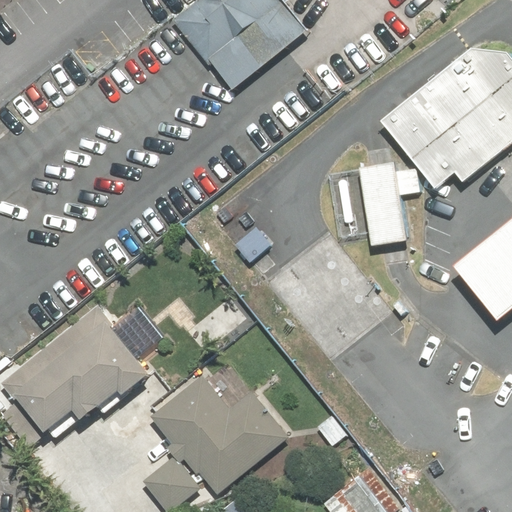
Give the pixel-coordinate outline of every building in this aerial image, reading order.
[(292,0),(205,0),(179,22),(213,64),(292,0)] [(511,59),(495,38),(387,125),(447,201),(511,149),(511,59)] [(410,243),(400,162),(383,164),(364,166),(374,247),(395,245),(410,243)] [(511,219),(455,266),(505,328),(511,322),(511,219)] [(162,376),(119,322),(110,329),(104,321),(88,334),(81,325),(7,383),(27,408),(32,404),(58,437),(85,415),(94,425),(133,395),(135,397),(162,376)] [(180,456),(150,482),(176,511),(183,511),(210,489),(187,463),(193,458),(226,496),(295,436),(257,393),(239,408),(210,375),(159,418),(180,443),(173,449),(180,456)] [(0,393),(0,417),(12,408),(0,393)] [(392,511),(364,475),(329,503),(335,511),(392,511)]
